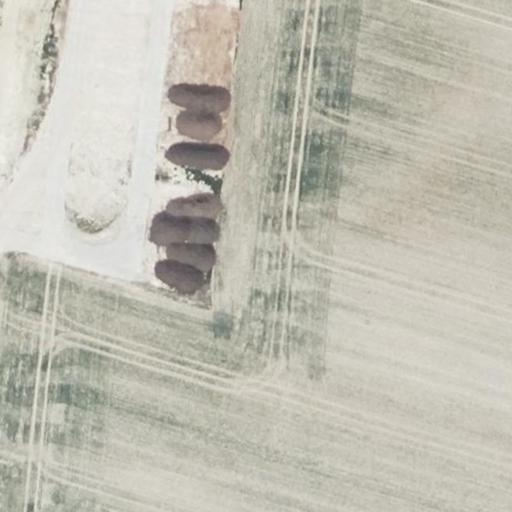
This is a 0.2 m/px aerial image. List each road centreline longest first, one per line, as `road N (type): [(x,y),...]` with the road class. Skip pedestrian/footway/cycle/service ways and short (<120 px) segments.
road 1 (track): [(162,0),(129,269),(0,234)]
road 2 (track): [(0,215),(29,169),(65,81),(75,0)]
